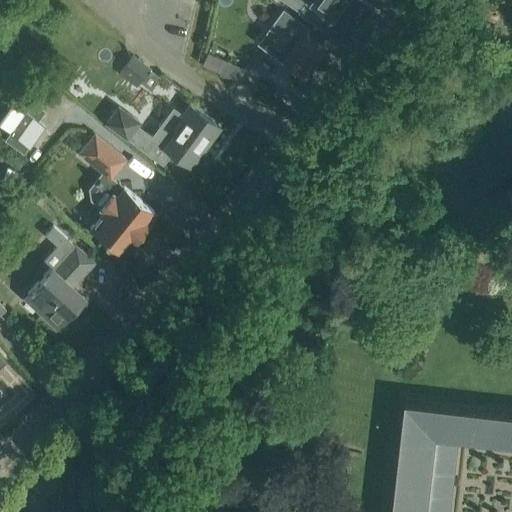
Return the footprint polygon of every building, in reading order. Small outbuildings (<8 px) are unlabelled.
[(284,0),(300,11),(308,0),(284,0)] [(314,0),(314,2),(334,17),(346,0),(314,0)] [(2,5),(0,7),(0,21),(12,29),(19,17),(2,5)] [(284,10),(260,42),(265,45),(290,64),(306,76),(325,50),(309,38),(304,34),(309,28),(284,10)] [(240,84),(246,69),(209,52),(203,65),(220,73),(219,74),(240,84)] [(133,54),(118,73),(135,86),(139,82),(149,90),(160,77),(133,54)] [(13,101),(0,117),(0,124),(11,131),(5,140),(22,153),(50,113),(22,93),(14,103),(13,101)] [(119,106),(106,123),(162,163),(171,150),(190,165),(201,150),(199,148),(216,125),(189,106),(182,117),(185,119),(174,135),(160,125),(152,135),(136,124),(139,120),(119,106)] [(125,157),(94,132),(79,152),(110,177),(125,157)] [(153,210),(123,185),(116,194),(113,192),(99,209),(102,211),(89,227),(117,249),(129,233),(135,238),(149,222),(146,219),(153,210)] [(53,267),(52,265),(27,292),(30,295),(36,288),(51,302),(42,312),(56,325),(83,296),(71,285),(93,261),(74,244),(53,267)] [(511,511),(511,411),(406,400),(393,511),(511,511)]
